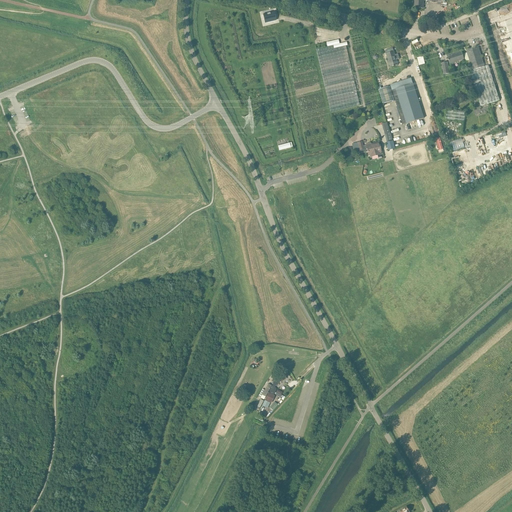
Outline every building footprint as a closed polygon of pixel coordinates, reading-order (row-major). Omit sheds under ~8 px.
[(429,1),(428,0),(414,0),(415,8),(423,8),(423,0),(429,1)] [(275,11),(261,15),(262,16),(264,24),(276,21),(275,13),(276,13),(275,11)] [(359,105),(346,46),(347,45),(346,42),(339,44),(338,40),(326,42),(327,47),(316,49),(330,112),(359,106),(359,105)] [(469,50),(466,51),(467,53),(463,54),(468,69),(472,67),(472,70),(470,71),(480,106),(499,101),(488,65),(484,67),(478,47),(469,50)] [(395,55),(394,52),(392,48),(385,50),(387,55),(390,67),(393,66),(393,67),(394,67),(394,66),(398,65),(396,60),(399,59),(398,55),(398,54),(395,55)] [(462,52),(447,57),(450,64),(464,59),(462,52)] [(448,62),(441,64),(443,74),(450,73),(448,62)] [(394,98),(403,125),(424,118),(411,79),(390,85),(391,86),(394,98)] [(390,87),(379,90),(383,105),(394,101),(390,87)] [(465,112),(447,110),(446,119),(464,122),(465,112)] [(362,142),(357,143),(352,144),(350,147),(347,147),(349,153),(359,150),(360,153),(367,152),(367,153),(367,152),(368,156),(370,155),(370,157),(380,155),(380,153),(381,153),(379,143),(371,145),(371,143),(370,143),(366,143),(366,144),(366,146),(363,146),(362,142)] [(289,143),(278,146),(279,151),(291,148),(289,143)] [(276,389),(274,387),(286,379),(283,375),(274,381),(272,386),(265,400),(271,403),(275,396),(273,395),(276,389)] [(268,384),(265,390),(262,389),(258,396),(261,398),(260,398),(264,400),(265,397),(272,386),(268,384)] [(274,402),(269,408),(273,411),(278,405),(274,402)]
